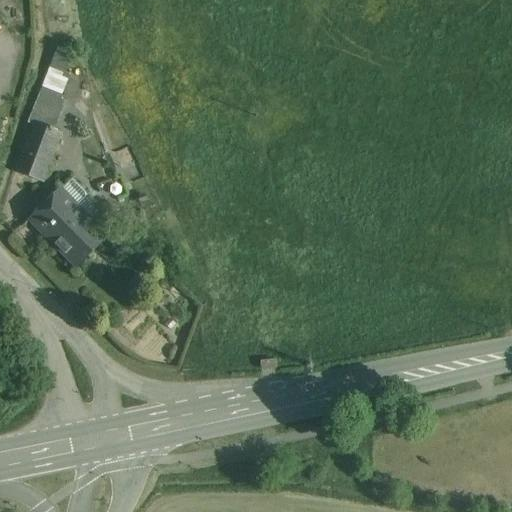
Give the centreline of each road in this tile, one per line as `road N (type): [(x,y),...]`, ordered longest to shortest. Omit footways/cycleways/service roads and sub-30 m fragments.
road 1 (tertiary): [(511,357),(261,412)]
road 2 (tertiary): [(261,412),(149,388),(89,349)]
road 3 (residential): [(23,290),(86,444)]
road 4 (tertiary): [(261,412),(121,437)]
